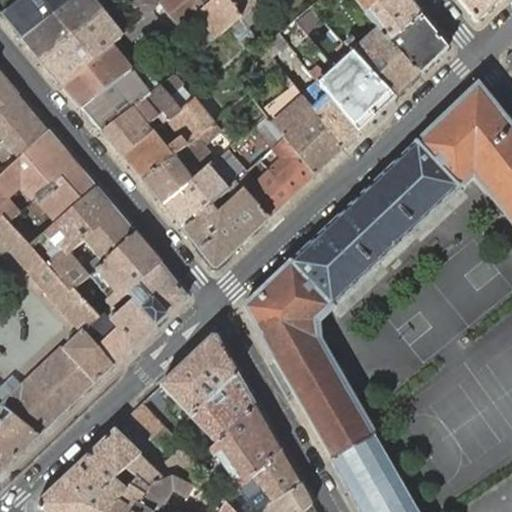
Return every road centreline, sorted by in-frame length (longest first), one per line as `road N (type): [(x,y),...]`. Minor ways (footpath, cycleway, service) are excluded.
road 1 (residential): [(478,56),(326,190),(213,307)]
road 2 (residential): [(213,307),(0,46)]
road 3 (residential): [(213,307),(14,493),(4,511)]
road 4 (residential): [(332,511),(213,307)]
